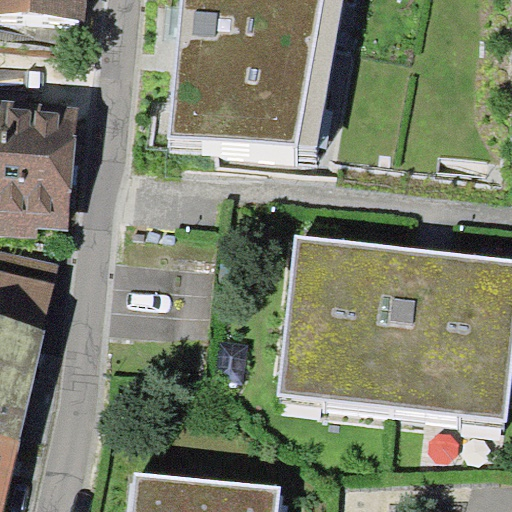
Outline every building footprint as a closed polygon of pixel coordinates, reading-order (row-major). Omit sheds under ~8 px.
[(0,0),(0,27),(74,34),(76,0),(0,0)] [(311,163),(342,0),(180,0),(167,151),(311,163)] [(0,230),(58,237),(68,133),(0,125),(0,230)] [(511,359),(511,276),(295,248),(274,407),(502,437),(511,359)] [(0,454),(10,457),(51,279),(0,265),(0,454)] [(128,511),(276,511),(278,500),(131,486),(128,511)]
